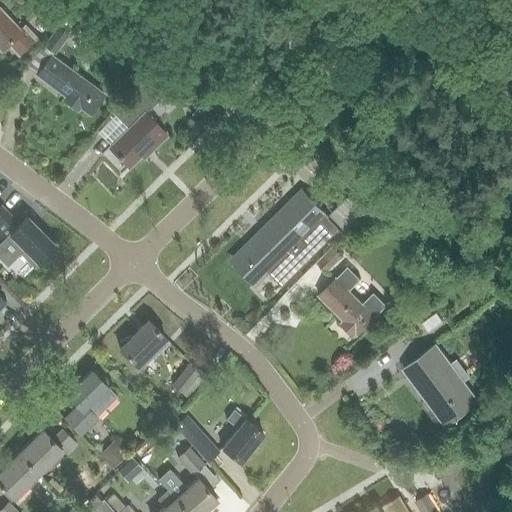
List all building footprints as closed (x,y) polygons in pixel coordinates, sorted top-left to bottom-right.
[(0,50),(1,51),(7,45),(18,57),(37,38),(25,25),(19,30),(0,9),(0,50)] [(58,27),(43,45),(54,53),(68,35),(58,27)] [(90,113),(104,94),(51,55),(37,74),(66,95),(64,99),(78,109),(80,106),(90,113)] [(167,136),(145,114),(164,95),(141,77),(125,95),(112,112),(128,129),(109,147),(128,168),(145,151),(148,154),(167,136)] [(201,101),(189,104),(192,117),(204,113),(201,101)] [(258,240),(246,252),(266,272),(285,253),(300,268),(316,253),(339,230),(304,194),(293,205),(291,203),(255,238),(258,240)] [(0,242),(1,243),(10,234),(22,247),(18,251),(34,267),(46,256),(48,258),(56,250),(54,248),(55,246),(26,217),(19,224),(0,205),(0,242)] [(333,247),(316,263),(325,273),(342,256),(333,247)] [(357,335),(375,318),(334,277),(317,294),(343,321),(340,324),(353,336),(356,334),(357,335)] [(154,348),(164,337),(147,320),(119,348),(140,369),(157,351),(154,348)] [(435,343),(402,367),(446,425),(478,401),(463,381),(468,377),(455,360),(450,363),(435,343)] [(209,377),(190,361),(171,385),(190,400),(209,377)] [(116,396),(111,391),(106,386),(91,370),(66,395),(77,406),(64,420),(80,436),(98,418),(96,416),(116,396)] [(240,463),(263,434),(247,422),(247,421),(233,411),(227,420),(238,429),(222,449),(240,463)] [(174,425),(201,454),(212,443),(186,414),(174,425)] [(38,474),(62,451),(66,455),(77,445),(62,429),(51,440),(42,430),(18,453),(38,474)] [(113,440),(98,454),(110,466),(124,452),(113,440)] [(177,457),(190,473),(203,462),(189,446),(177,457)] [(0,489),(11,500),(38,474),(18,453),(0,470),(0,484),(1,486),(0,487),(0,489)] [(132,458),(128,461),(138,472),(142,469),(132,458)] [(197,478),(175,499),(174,499),(185,511),(202,511),(216,500),(197,478)] [(444,511),(453,507),(445,494),(439,484),(424,493),(426,495),(414,501),(420,511),(444,511)] [(158,499),(165,507),(159,511),(185,511),(174,499),(175,499),(168,491),(158,499)] [(133,511),(127,504),(124,507),(112,493),(105,499),(116,511),(133,511)] [(95,494),(86,502),(92,509),(101,501),(95,494)] [(377,505),(365,511),(406,511),(404,507),(398,497),(385,505),(387,508),(381,511),(377,505)] [(0,508),(0,511),(18,511),(8,501),(0,508)]
